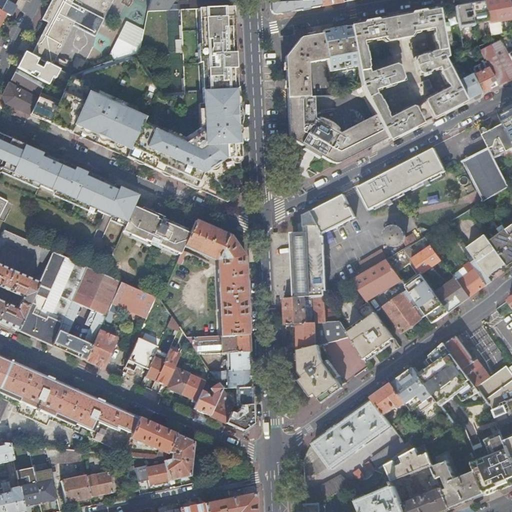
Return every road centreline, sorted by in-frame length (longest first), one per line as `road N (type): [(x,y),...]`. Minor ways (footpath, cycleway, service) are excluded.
road 1 (residential): [(270,449),(511,283)]
road 2 (residential): [(0,339),(241,444),(270,449)]
road 3 (residential): [(260,222),(511,92)]
road 4 (residential): [(260,222),(228,221),(0,119)]
road 5 (secondary): [(270,449),(260,222)]
road 6 (secondary): [(260,222),(251,32)]
road 7 (residential): [(96,511),(271,477)]
road 8 (residential): [(422,0),(251,32)]
